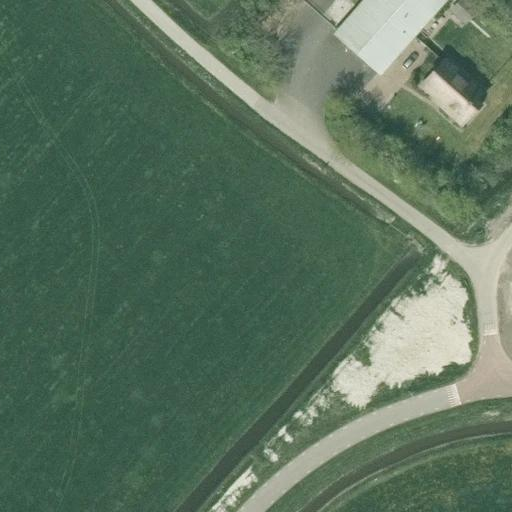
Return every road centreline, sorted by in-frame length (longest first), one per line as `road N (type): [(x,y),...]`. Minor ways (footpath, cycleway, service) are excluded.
road 1 (unclassified): [(491,276),(218,76),(136,0)]
road 2 (tertiary): [(251,511),(351,434),(494,386)]
